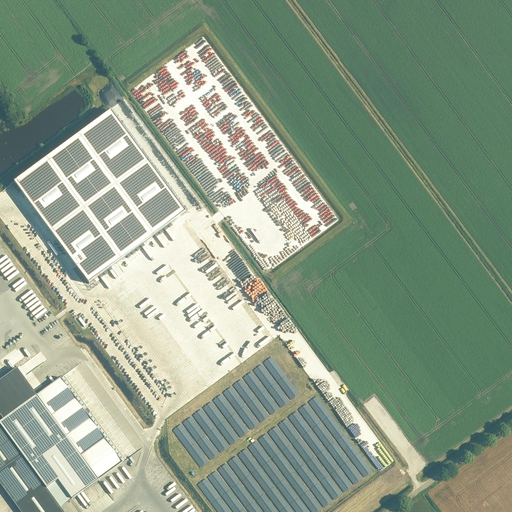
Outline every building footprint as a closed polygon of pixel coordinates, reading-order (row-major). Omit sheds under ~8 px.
[(88,285),(185,213),(111,112),(14,183),(88,285)] [(0,422),(0,425),(12,442),(23,458),(46,489),(57,481),(71,500),(122,463),(61,378),(36,396),(0,422)] [(0,475),(23,458),(12,442),(0,425),(0,475)] [(128,438),(138,432),(134,425),(123,431),(128,438)] [(62,511),(46,489),(23,458),(0,475),(0,485),(19,511),(62,511)]
